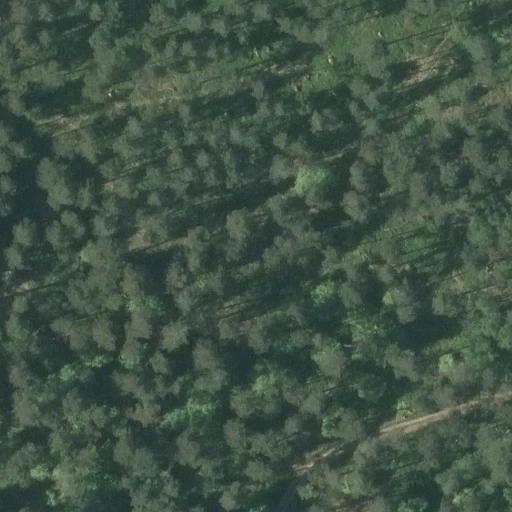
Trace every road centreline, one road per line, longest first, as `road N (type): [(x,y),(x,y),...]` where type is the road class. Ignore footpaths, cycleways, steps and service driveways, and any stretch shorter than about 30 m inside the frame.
road 1 (track): [(215,511),(0,254)]
road 2 (track): [(511,405),(303,473),(283,511)]
